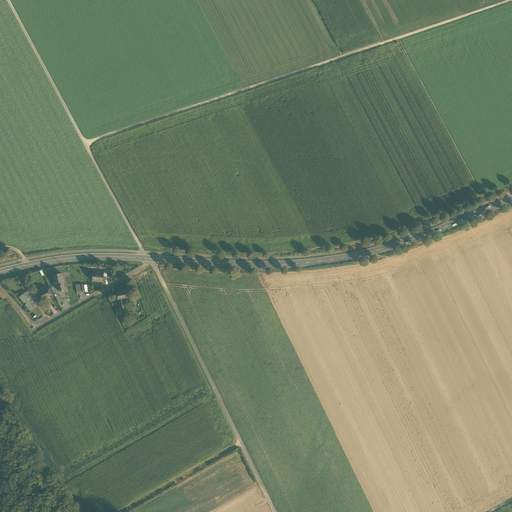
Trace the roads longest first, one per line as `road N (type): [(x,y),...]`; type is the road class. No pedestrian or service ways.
road 1 (secondary): [(511,198),(411,239),(332,259),(90,256),(0,271)]
road 2 (track): [(511,0),(84,143)]
road 3 (track): [(147,258),(274,511)]
road 4 (track): [(147,258),(36,326),(0,284)]
road 5 (track): [(84,143),(8,0)]
road 6 (track): [(240,442),(120,511)]
road 7 (track): [(84,143),(147,258)]
